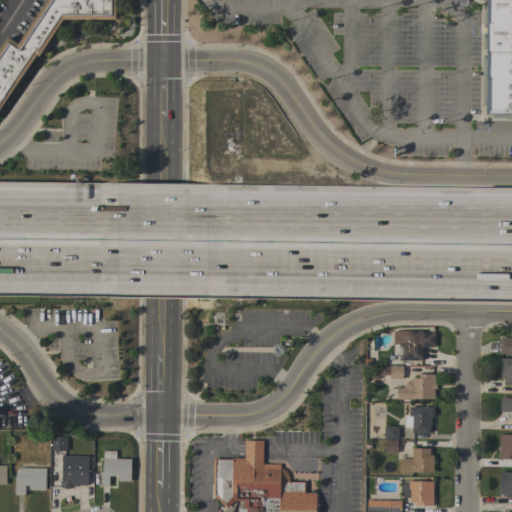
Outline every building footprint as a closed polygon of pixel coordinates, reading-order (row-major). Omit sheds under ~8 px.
[(115,0),(115,19),(62,19),(38,56),(35,54),(0,106),(0,45),(6,36),(17,43),(45,0),(115,0)] [(511,0),(511,119),(505,119),(505,117),(491,117),(491,114),(485,114),(485,0),(511,0)] [(422,331),(422,333),(434,333),(434,347),(421,347),(421,360),(398,360),(398,344),(393,344),(393,330),(422,331)] [(511,331),(511,354),(499,354),(499,338),(511,338),(511,331)] [(511,358),(511,384),(503,384),(503,379),(500,379),(500,372),(499,372),(499,358),(511,358)] [(402,366),(402,379),(389,379),(389,375),(382,375),(382,367),(389,367),(389,365),(402,366)] [(410,380),(410,378),(416,378),(416,374),(434,374),(433,383),(435,384),(435,389),(434,389),(433,399),(411,399),(396,399),(396,388),(403,388),(403,385),(409,380),(410,380)] [(511,425),(511,422),(510,422),(510,417),(511,417),(511,412),(500,412),(500,397),(511,398),(511,396),(511,425)] [(433,407),(433,416),(430,416),(430,433),(411,433),(411,427),(404,427),(404,415),(408,415),(408,407),(433,407)] [(398,426),(397,439),(383,439),(383,426),(398,426)] [(511,459),(499,459),(499,434),(511,434),(511,459)] [(51,436),(66,436),(66,450),(51,451),(51,436)] [(397,440),(397,441),(398,441),(398,451),(397,451),(397,453),(384,453),(384,440),(397,440)] [(213,458),(244,458),(244,441),(262,441),(262,464),(280,464),(280,468),(283,469),(287,473),(288,476),(289,481),(304,482),(304,493),(316,493),(315,511),(237,511),(237,508),(243,508),(243,501),(233,501),(226,508),(212,495),(213,458)] [(432,472),(412,472),(412,473),(399,473),(399,458),(411,459),(411,448),(429,448),(429,455),(433,455),(432,472)] [(103,458),(103,450),(115,450),(115,458),(130,458),(130,481),(117,481),(117,476),(109,475),(109,486),(100,485),(100,471),(102,471),(102,458),(103,458)] [(86,454),(86,471),(87,471),(87,486),(78,486),(78,487),(61,487),(62,454),(86,454)] [(45,468),(45,490),(28,490),(28,485),(24,485),(24,494),(15,494),(15,473),(18,473),(18,468),(45,468)] [(503,471),(503,472),(511,472),(511,497),(502,497),(502,494),(498,494),(498,485),(499,485),(499,471),(503,471)] [(432,506),(415,505),(415,502),(409,502),(409,496),(401,496),(401,483),(408,483),(408,481),(432,481),(432,506)] [(400,500),(400,511),(388,511),(388,500),(400,500)] [(384,503),(384,511),(368,511),(368,503),(384,503)]
